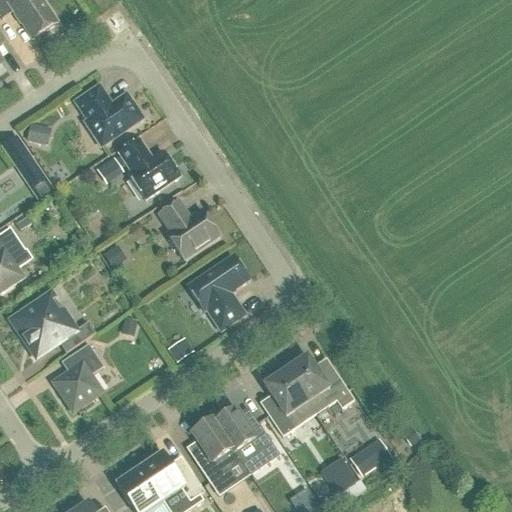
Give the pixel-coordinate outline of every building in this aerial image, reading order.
[(19,0),(10,6),(5,0),(0,0),(0,20),(2,24),(14,15),(33,44),(57,27),(38,0),(19,0)] [(112,109),(99,91),(76,107),(88,125),(85,127),(101,151),(143,124),(127,99),(112,109)] [(30,128),(27,145),(43,149),(46,132),(30,128)] [(152,163),(140,145),(119,158),(132,177),(128,180),(145,205),(180,182),(163,156),(152,163)] [(27,184),(39,176),(29,162),(17,170),(27,184)] [(191,224),(179,206),(159,219),(171,237),(167,239),(184,264),(220,240),(203,216),(191,224)] [(0,298),(24,282),(17,272),(31,263),(10,233),(0,239),(0,298)] [(117,249),(103,259),(113,273),(127,264),(117,249)] [(245,320),(231,298),(250,285),(233,260),(188,291),(204,316),(206,314),(221,336),(245,320)] [(76,335),(51,298),(11,325),(37,363),(59,348),(66,358),(96,338),(88,327),(76,335)] [(177,348),(168,354),(176,367),(185,360),(177,348)] [(53,387),(68,410),(73,417),(80,412),(103,397),(92,380),(104,372),(89,349),(69,362),(76,372),(53,387)] [(286,375),(308,408),(320,399),(328,411),(336,406),(342,414),(354,405),(334,375),(323,383),(308,361),(286,375)] [(295,416),(308,408),(286,375),(265,390),(279,412),(268,420),(283,442),(304,428),(295,416)] [(233,454),(232,455),(235,458),(247,450),(253,460),(272,448),(258,428),(248,434),(235,414),(216,427),(215,428),(233,454)] [(233,454),(215,428),(216,427),(213,424),(193,438),(208,460),(196,468),(210,488),(241,467),(235,458),(232,455),(233,454)] [(412,433),(404,439),(412,450),(421,443),(412,433)] [(364,454),(350,464),(362,482),(377,472),(364,454)] [(163,458),(140,473),(162,507),(165,511),(194,511),(204,506),(200,500),(205,496),(190,475),(179,482),(163,458)] [(337,502),(340,500),(355,489),(358,488),(347,471),(326,485),(337,502)] [(132,511),(154,511),(162,507),(140,473),(117,489),(132,511)] [(308,492),(291,504),(296,511),(315,511),(320,509),(308,492)]
